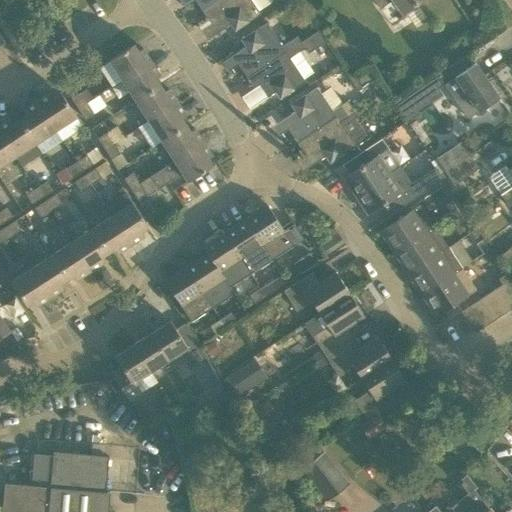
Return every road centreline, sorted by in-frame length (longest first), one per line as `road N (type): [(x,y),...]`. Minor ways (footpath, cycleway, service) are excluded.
road 1 (residential): [(489,438),(346,219),(321,198),(266,182)]
road 2 (residential): [(266,182),(223,193),(191,216),(114,324),(87,345),(0,375)]
road 3 (residential): [(266,182),(146,3)]
road 4 (residential): [(0,86),(35,75),(146,3)]
